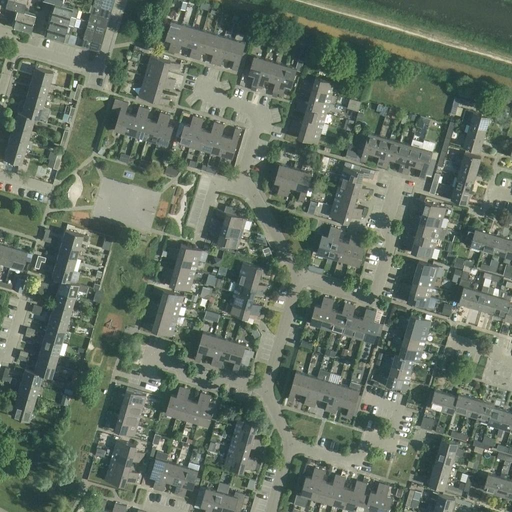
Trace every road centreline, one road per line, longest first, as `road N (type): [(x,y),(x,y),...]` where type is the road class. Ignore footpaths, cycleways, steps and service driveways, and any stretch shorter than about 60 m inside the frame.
road 1 (residential): [(296,276),(369,294),(406,176)]
road 2 (residential): [(264,392),(180,377),(179,363),(148,355),(141,386)]
road 3 (residential): [(249,193),(244,167),(261,112),(195,94)]
road 4 (residential): [(289,445),(350,465),(379,436),(390,437),(399,407)]
road 5 (residential): [(264,392),(296,276)]
